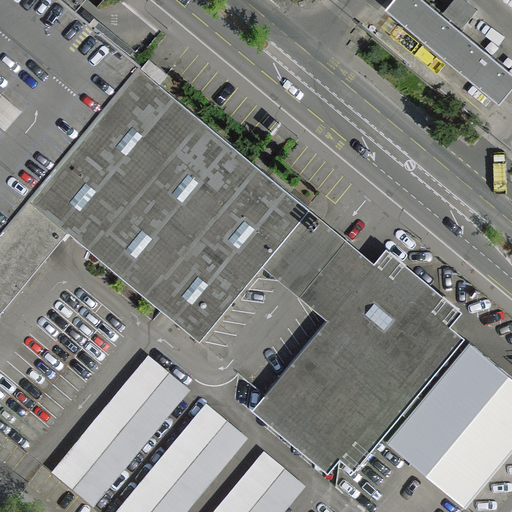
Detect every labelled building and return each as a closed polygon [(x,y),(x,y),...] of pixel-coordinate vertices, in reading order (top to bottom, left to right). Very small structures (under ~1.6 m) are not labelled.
[(139,67),(58,0),(0,0),(0,319),(72,234),(202,342),(266,266),(300,295),(332,320),(254,413),(329,476),(341,461),(357,474),(469,342),(454,330),(466,315),(387,249),(374,264),(347,241),(311,212),(139,67)] [(511,87),(511,72),(424,0),(393,0),(387,8),(500,103),(511,87)] [(192,390),(152,357),(55,473),(95,506),(192,390)] [(186,511),(249,438),(209,404),(117,511),(186,511)] [(286,511),(306,488),(267,455),(220,511),(286,511)]
